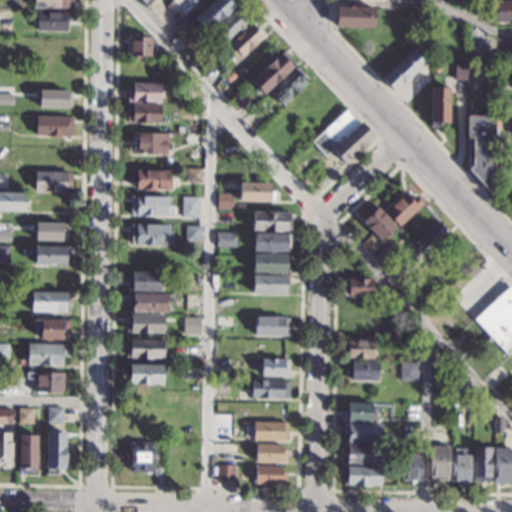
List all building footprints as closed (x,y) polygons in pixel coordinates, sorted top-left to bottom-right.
[(0,0),(17,0),(17,10),(0,9),(0,0)] [(72,0),(72,9),(31,7),(31,0),(72,0)] [(158,0),(178,21),(168,31),(139,0),(158,0)] [(213,0),(234,0),(237,3),(207,31),(194,18),(213,0)] [(481,0),(481,8),(460,7),(460,1),(447,0),(481,0)] [(495,0),(511,0),(511,23),(506,23),(506,22),(494,21),(495,0)] [(374,8),(373,26),(371,28),(335,27),(336,7),(374,8)] [(241,14),(243,12),(250,20),(226,42),(213,29),(235,9),(241,14)] [(71,12),(71,20),(66,20),(66,32),(35,31),(36,11),(71,12)] [(254,30),(257,27),(265,34),(235,62),(229,55),(234,49),(229,43),(249,24),(254,30)] [(430,35),(431,37),(431,58),(393,92),(381,78),(430,35)] [(150,37),(150,59),(128,58),(128,50),(130,50),(130,37),(150,37)] [(294,65),(262,93),(251,80),(282,52),(294,65)] [(463,66),(466,66),(465,80),(454,80),(454,65),(457,65),(457,61),(463,61),(463,66)] [(160,63),(159,71),(164,71),(164,76),(160,76),(160,82),(128,81),(129,62),(160,63)] [(308,80),(280,105),(269,92),(297,67),(308,80)] [(160,84),(160,102),(127,102),(127,90),(132,90),(132,83),(160,84)] [(448,122),(440,122),(440,127),(430,126),(431,87),(448,88),(448,122)] [(70,99),(73,99),(73,108),(47,108),(47,105),(34,105),(35,89),(70,90),(70,99)] [(237,94),(250,107),(240,117),(226,103),(237,94)] [(511,115),(500,115),(501,98),(511,98),(511,115)] [(160,105),(160,123),(126,123),(126,112),(132,112),(132,104),(160,105)] [(204,106),(204,114),(190,114),(190,106),(204,106)] [(359,123),(360,122),(373,136),(366,143),(367,144),(357,154),(355,153),(343,164),(331,150),(325,156),(311,141),(346,109),(359,123)] [(494,138),(488,138),(488,147),(493,147),(493,196),(468,169),(468,146),(472,146),(472,137),(466,137),(466,116),(494,116),(494,138)] [(72,118),(72,137),(35,136),(36,117),(72,118)] [(167,142),(171,142),(171,150),(166,150),(166,155),(131,154),(132,133),(167,134),(167,142)] [(201,135),(200,145),(185,144),(185,134),(201,135)] [(241,149),(241,166),(216,165),(217,148),(241,149)] [(201,183),(185,182),(186,168),(201,169),(201,183)] [(168,180),(170,180),(170,190),(135,189),(135,179),(131,179),(131,170),(169,171),(168,180)] [(71,172),(71,192),(34,191),(34,171),(71,172)] [(269,191),(273,192),(273,201),(238,201),(238,182),(269,183),(269,191)] [(0,192),(24,193),(24,199),(29,199),(29,211),(0,211),(0,192)] [(410,199),(414,196),(422,205),(398,227),(384,211),(404,193),(410,199)] [(232,194),(232,210),(216,209),(216,194),(232,194)] [(167,206),(172,206),(172,216),(130,215),(130,196),(168,197),(167,206)] [(199,218),(181,218),(181,197),(199,197),(199,218)] [(394,228),(380,241),(362,222),(368,216),(365,212),(373,204),(394,228)] [(289,230),(280,230),(280,232),(262,231),(262,230),(250,230),(251,211),(290,212),(289,230)] [(447,229),(443,233),(447,238),(428,256),(415,242),(438,220),(447,229)] [(8,237),(0,237),(0,222),(8,222),(8,237)] [(65,230),(69,230),(69,239),(24,239),(24,227),(31,228),(31,222),(65,222),(65,230)] [(168,231),(171,231),(171,239),(167,239),(167,246),(130,245),(130,224),(168,225),(168,231)] [(199,241),(184,241),(184,226),(199,226),(199,241)] [(235,233),(235,248),(215,247),(215,232),(235,233)] [(288,252),(252,251),(252,233),(276,234),(289,234),(288,252)] [(380,245),(369,255),(360,245),(371,235),(380,245)] [(9,263),(0,262),(0,245),(8,246),(9,246),(9,263)] [(69,262),(64,262),(64,265),(33,265),(33,257),(23,257),(23,247),(69,247),(69,262)] [(288,255),(288,272),(251,271),(252,254),(288,255)] [(407,270),(395,281),(386,271),(398,260),(407,270)] [(158,290),(128,290),(128,281),(131,281),(131,273),(159,274),(158,290)] [(288,276),(287,294),(251,292),(252,275),(288,276)] [(374,279),(374,286),(370,286),(370,297),(347,297),(347,295),(342,295),(342,280),(347,280),(347,278),(374,279)] [(473,318),(506,354),(511,348),(511,289),(509,286),(473,318)] [(68,293),(67,312),(30,311),(31,292),(68,293)] [(165,313),(131,312),(131,302),(127,301),(127,294),(166,295),(165,313)] [(161,333),(125,332),(126,314),(161,315),(161,333)] [(197,325),(182,324),(182,315),(197,315),(197,325)] [(231,327),(215,327),(216,317),(230,317),(231,317),(231,327)] [(287,336),(253,335),(253,317),(265,317),(288,318),(287,336)] [(68,320),(68,330),(64,330),(63,337),(60,340),(51,339),(49,341),(45,341),(43,339),(39,339),(39,329),(32,329),(33,319),(68,320)] [(161,341),(161,358),(151,358),(151,360),(135,360),(135,358),(124,358),(124,340),(161,341)] [(373,341),(373,344),(375,344),(375,351),(373,351),(373,360),(343,359),(343,350),(347,350),(347,340),(373,341)] [(0,343),(8,344),(8,360),(0,359),(0,343)] [(68,345),(68,357),(60,356),(60,366),(26,365),(26,344),(68,345)] [(261,359),(288,360),(288,377),(272,376),(260,376),(261,359)] [(377,362),(377,381),(350,380),(350,373),(345,373),(345,367),(350,367),(351,361),(377,362)] [(418,381),(398,381),(399,362),(418,362),(418,381)] [(160,384),(134,385),(134,383),(127,383),(128,374),(124,374),(124,365),(161,366),(160,384)] [(506,373),(494,384),(488,377),(500,366),(506,373)] [(62,393),(32,392),(32,379),(25,379),(26,372),(63,373),(62,393)] [(467,380),(467,395),(452,394),(452,379),(467,380)] [(288,381),(288,399),(251,399),(251,380),(288,381)] [(288,401),(288,420),(250,419),(250,400),(288,401)] [(371,404),(371,415),(377,415),(377,421),(371,421),(371,422),(347,421),(347,419),(343,419),(343,412),(347,412),(347,403),(371,404)] [(418,419),(405,418),(405,405),(418,405),(418,419)] [(61,423),(46,423),(46,407),(62,408),(61,423)] [(10,425),(0,424),(0,408),(9,409),(11,409),(10,425)] [(32,424),(17,424),(17,408),(31,409),(33,409),(32,424)] [(502,434),(493,433),(493,418),(502,418),(502,434)] [(231,437),(215,437),(215,421),(231,422),(231,437)] [(286,441),(252,440),(252,421),(286,422),(286,441)] [(379,426),(379,443),(342,442),(343,424),(379,426)] [(64,445),(65,446),(65,464),(64,464),(64,469),(58,469),(58,475),(45,475),(45,432),(64,432),(64,445)] [(11,467),(10,467),(8,469),(0,469),(0,433),(12,433),(11,467)] [(36,473),(17,472),(17,435),(37,435),(36,473)] [(153,453),(155,453),(155,462),(153,462),(153,472),(129,472),(129,463),(125,462),(125,451),(129,451),(129,442),(153,442),(153,453)] [(235,453),(220,453),(220,443),(235,443),(235,453)] [(281,450),(285,450),(285,463),(254,463),(255,444),(281,445),(281,450)] [(379,464),(365,463),(365,465),(356,464),(356,463),(345,463),(346,445),(379,446),(379,464)] [(448,482),(430,482),(430,446),(449,446),(448,482)] [(466,456),(469,456),(468,482),(451,481),(452,455),(453,455),(453,448),(466,449),(466,456)] [(490,482),(472,482),(473,448),(491,448),(490,482)] [(511,484),(493,484),(493,448),(501,448),(511,449),(511,484)] [(417,454),(419,454),(419,481),(400,480),(401,454),(409,454),(409,452),(417,452),(417,454)] [(234,482),(217,481),(217,466),(234,466),(234,482)] [(281,472),(285,472),(285,485),(254,484),(254,466),(281,466),(281,472)] [(162,484),(153,484),(153,467),(162,468),(162,484)] [(378,486),(369,485),(369,487),(351,487),(351,485),(343,484),(343,467),(379,468),(378,486)]
